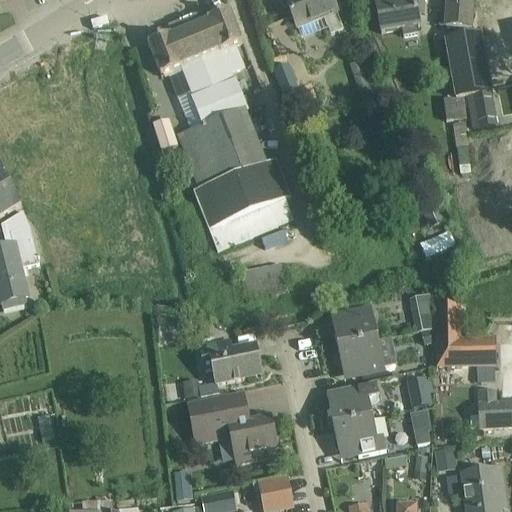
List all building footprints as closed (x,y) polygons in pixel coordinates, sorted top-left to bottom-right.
[(330,0),(290,0),(286,2),(293,21),(297,31),(298,31),(302,41),(327,31),(329,37),(343,32),(333,5),(330,0)] [(376,11),(380,30),(381,36),(402,32),(403,39),(419,36),(418,29),(419,29),(417,15),(422,14),(422,0),(402,0),(403,6),(376,11)] [(446,5),(445,30),(471,33),(473,7),(446,5)] [(229,13),(207,22),(208,24),(228,77),(242,71),(233,49),(242,46),(237,32),(229,13)] [(208,24),(171,39),(190,92),(189,92),(192,101),(191,101),(203,131),(178,141),(199,194),(193,197),(217,255),(294,224),(285,203),(291,200),(276,163),(267,167),(244,115),(245,114),(234,86),(232,86),(228,77),(208,24)] [(161,78),(167,76),(176,98),(189,92),(190,92),(171,39),(170,37),(148,46),(161,78)] [(482,37),(442,46),(454,102),(462,101),(491,96),(493,96),(492,93),(482,37)] [(349,68),(364,114),(382,108),(366,61),(349,68)] [(92,66),(0,99),(0,114),(5,129),(10,128),(29,181),(118,150),(98,96),(102,94),(92,66)] [(273,74),(285,104),(301,98),(289,68),(273,74)] [(462,101),(454,102),(444,103),(445,124),(465,123),(463,103),(462,101)] [(511,120),(497,124),(501,141),(511,138),(511,120)] [(152,127),(161,155),(178,150),(169,121),(152,127)] [(454,126),(456,150),(468,149),(465,125),(454,126)] [(0,220),(20,208),(1,175),(4,173),(0,164),(0,220)] [(436,206),(422,212),(430,231),(444,225),(436,206)] [(0,305),(1,305),(3,314),(26,308),(24,300),(27,299),(22,273),(35,270),(34,268),(39,267),(30,233),(17,236),(18,241),(14,242),(15,248),(6,250),(0,251),(0,305)] [(280,266),(238,276),(244,302),(287,293),(280,266)] [(410,302),(416,335),(434,332),(432,298),(410,302)] [(338,353),(378,344),(371,311),(350,316),(331,320),(338,353)] [(197,317),(177,317),(177,329),(197,329),(197,317)] [(436,321),(435,332),(437,371),(473,370),(473,341),(462,341),(461,320),(436,321)] [(201,344),(214,341),(212,329),(209,330),(207,321),(199,323),(200,331),(199,332),(201,344)] [(203,365),(210,364),(215,388),(262,379),(257,353),(231,358),(228,343),(200,349),(203,365)] [(378,344),(338,353),(344,384),(364,380),(385,375),(378,344)] [(495,374),(479,374),(479,385),(494,385),(495,374)] [(430,380),(407,384),(412,412),(433,407),(430,396),(433,395),(430,380)] [(185,402),(202,400),(200,387),(197,383),(182,385),(185,402)] [(377,386),(346,393),(327,397),(334,431),(373,422),(369,405),(381,403),(377,386)] [(495,394),(479,395),(480,408),(479,408),(480,433),(511,430),(511,405),(496,407),(495,394)] [(182,395),(175,395),(176,403),(183,402),(182,395)] [(189,408),(187,408),(196,450),(231,443),(237,468),(248,465),(267,461),(266,457),(265,449),(276,447),(270,420),(251,424),(248,424),(246,410),(245,408),(243,399),(243,397),(241,397),(235,399),(225,400),(215,402),(189,408)] [(419,448),(435,445),(430,412),(414,415),(419,448)] [(50,418),(38,420),(42,444),(54,442),(50,418)] [(334,431),(341,465),(380,456),(387,455),(385,440),(377,442),(373,422),(334,431)] [(454,451),(434,454),(437,476),(458,473),(454,451)] [(415,475),(427,476),(428,460),(417,459),(415,475)] [(500,511),(505,511),(500,473),(480,476),(463,478),(467,511),(500,511)] [(190,475),(174,477),(177,505),(194,503),(190,475)] [(285,480),(252,487),(254,491),(260,511),(288,511),(291,511),(289,498),(286,484),(285,480)] [(202,500),(204,511),(237,511),(234,493),(202,500)]
